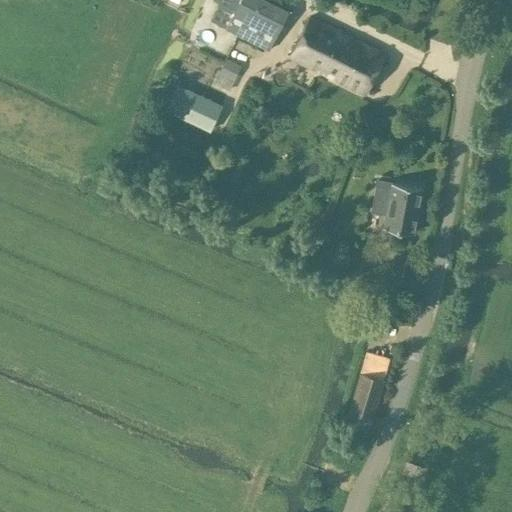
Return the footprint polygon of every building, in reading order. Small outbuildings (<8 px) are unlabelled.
[(212,0),(210,0),(199,13),(206,19),(218,5),(212,0)] [(219,4),(211,21),(269,50),(278,32),(264,25),(274,4),(266,0),(213,0),(219,4)] [(288,57),(319,73),(365,95),(386,53),(309,16),(288,57)] [(226,58),(219,74),(235,80),(241,65),(226,58)] [(209,131),(221,105),(178,85),(166,110),(209,131)] [(376,189),(374,199),(388,202),(386,214),(384,228),(414,233),(422,188),(378,180),(376,189)] [(404,260),(401,277),(417,280),(420,263),(404,260)] [(372,418),(383,381),(360,374),(349,411),(372,418)]
